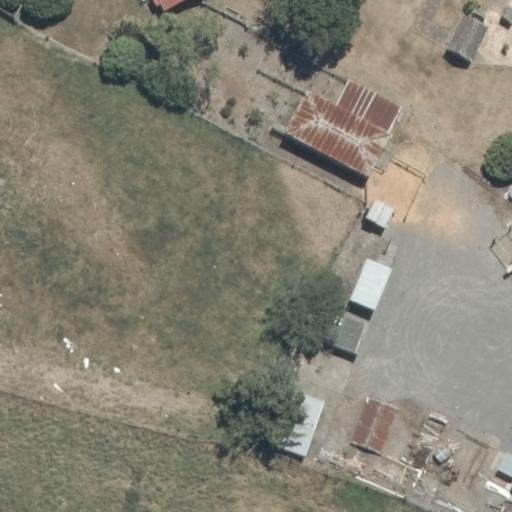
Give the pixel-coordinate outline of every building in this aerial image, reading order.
[(180,0),(149,0),(157,13),(180,0)] [(398,103),(331,70),(316,100),(300,92),(279,136),(363,176),(398,103)] [(430,86),(414,115),(456,138),(472,109),(430,86)] [(396,236),(369,224),(352,262),(379,274),(396,236)] [(326,405),(289,386),(260,442),(297,461),(326,405)]
